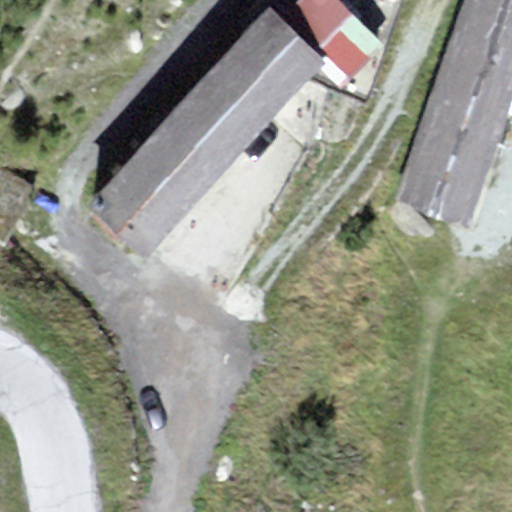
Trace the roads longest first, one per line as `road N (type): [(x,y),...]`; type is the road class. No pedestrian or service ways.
road 1 (track): [(162,511),(171,428),(147,324),(65,243),(63,200),(219,0)]
road 2 (unclassified): [(63,511),(41,416),(28,391),(0,377)]
